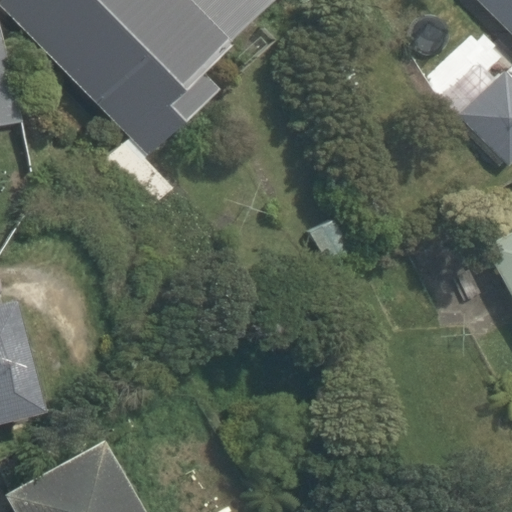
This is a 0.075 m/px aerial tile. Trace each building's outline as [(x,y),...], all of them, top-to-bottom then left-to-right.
[(221,86),(302,8),(293,0),(2,0),(0,2),(160,166),(231,97),(221,86)] [(511,0),(479,0),(511,39),(511,0)] [(0,130),(17,127),(0,35),(0,130)] [(495,170),(511,155),(511,80),(509,77),(455,125),(495,170)] [(511,238),(491,250),(511,286),(511,238)] [(0,435),(55,423),(29,313),(0,319),(0,435)] [(157,511),(122,447),(10,509),(11,511),(157,511)]
